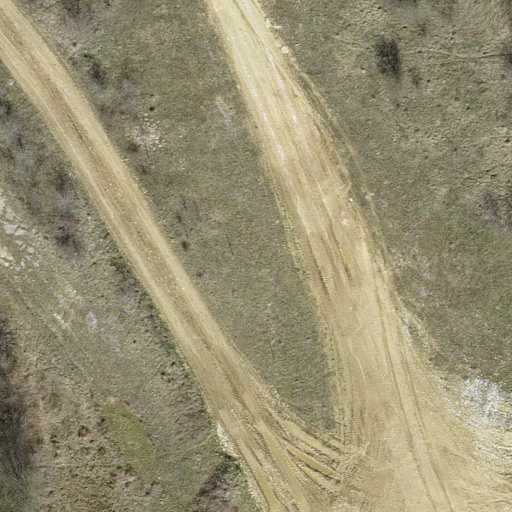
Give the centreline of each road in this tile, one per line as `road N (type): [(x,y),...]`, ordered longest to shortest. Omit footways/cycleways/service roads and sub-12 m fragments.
road 1 (track): [(322,511),(280,460),(75,121),(0,35)]
road 2 (track): [(469,511),(367,363),(221,0)]
